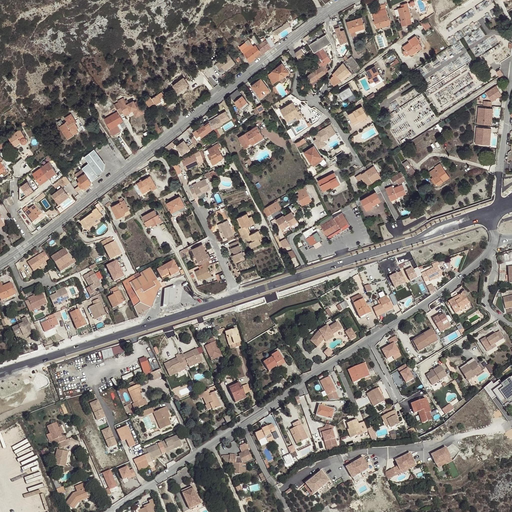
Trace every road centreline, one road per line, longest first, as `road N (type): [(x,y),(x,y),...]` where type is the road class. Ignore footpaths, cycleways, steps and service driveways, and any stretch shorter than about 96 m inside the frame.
road 1 (tertiary): [(0,264),(289,39)]
road 2 (residential): [(242,424),(493,250)]
road 3 (primary): [(291,280),(492,216)]
road 4 (primary): [(57,354),(237,297)]
road 5 (unclassified): [(451,435),(430,446),(362,451),(320,464),(277,491)]
road 6 (residential): [(107,511),(242,424)]
